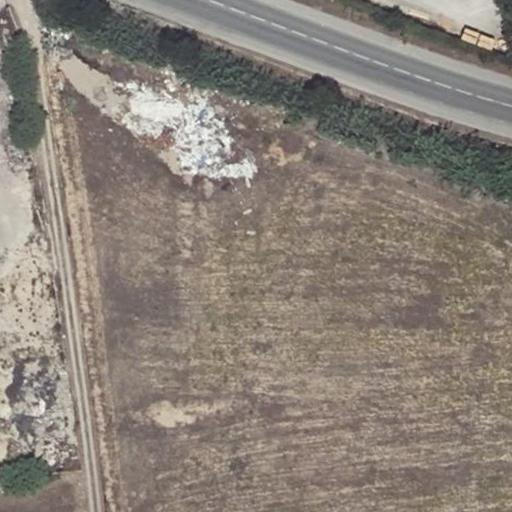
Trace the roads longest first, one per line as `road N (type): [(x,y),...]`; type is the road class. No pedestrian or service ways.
road 1 (track): [(26,0),(97,511)]
road 2 (tertiary): [(184,0),(511,111)]
